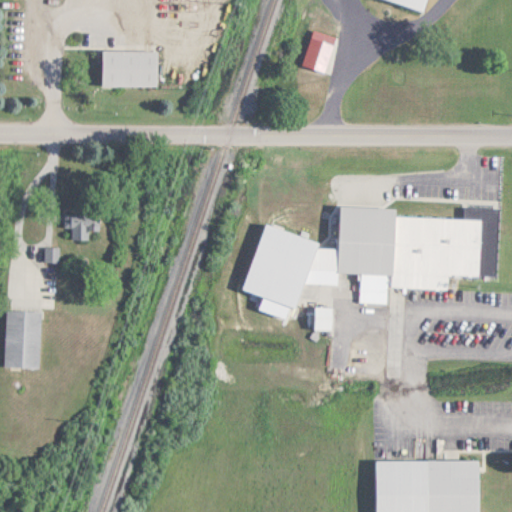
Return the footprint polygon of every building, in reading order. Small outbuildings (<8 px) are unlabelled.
[(331,37),(309,30),(298,66),(320,73),(331,37)] [(151,87),(151,52),(93,52),(93,87),(151,87)] [(55,248),(41,249),(41,263),(55,263),(55,248)] [(329,331),(329,319),(324,319),(325,308),(306,308),(306,331),(329,331)] [(2,368),(37,368),(38,312),(3,312),(2,368)] [(365,461),(365,511),(470,511),(476,511),(476,483),(469,483),(469,460),(365,461)]
